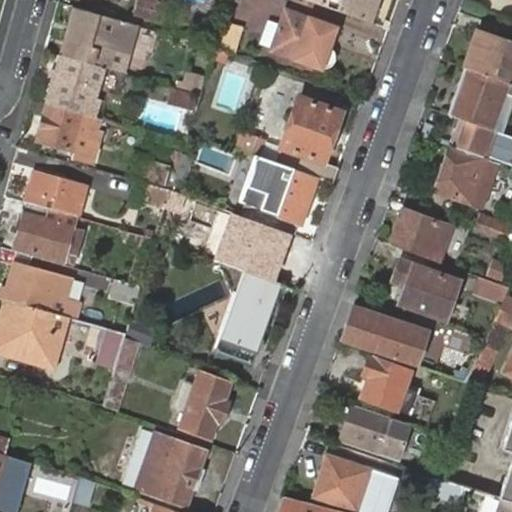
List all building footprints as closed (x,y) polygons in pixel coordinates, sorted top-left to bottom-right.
[(139,0),(135,14),(163,22),(167,5),(153,0),(152,0),(139,0)] [(308,0),(370,22),(376,4),(369,2),(369,0),(308,0)] [(128,50),(135,24),(77,8),(68,41),(64,56),(104,67),(108,68),(112,53),(114,46),(128,50)] [(328,47),(335,27),(309,18),(285,10),(270,49),(295,58),(321,68),(321,67),(323,68),(324,68),(325,68),(326,68),(327,68),(328,68),(329,67),(330,66),(331,66),(331,65),(332,65),(333,64),(333,63),(334,62),(334,61),(334,60),(335,59),(335,58),(335,57),(335,56),(335,55),(335,54),(334,53),(334,52),(333,51),(332,50),(331,50),(331,48),(330,48),(329,47),(328,47)] [(256,44),(270,49),(280,23),(266,18),(256,44)] [(214,47),(234,54),(242,28),(222,22),(214,47)] [(476,32),(464,67),(511,84),(511,44),(510,43),(508,48),(498,44),(500,40),(476,32)] [(510,43),(500,40),(498,44),(508,48),(510,43)] [(49,93),(50,93),(89,105),(98,107),(100,101),(94,99),(104,67),(64,56),(60,55),(49,93)] [(511,84),(464,67),(458,85),(463,87),(453,116),(459,118),(489,130),(503,94),(511,97),(511,84)] [(203,76),(186,72),(183,82),(178,81),(177,85),(198,92),(203,76)] [(458,85),(447,114),(453,116),(463,87),(458,85)] [(171,88),(168,103),(192,109),(195,94),(171,88)] [(500,133),(511,98),(511,97),(503,94),(489,130),(494,132),(500,133)] [(333,184),(339,167),(322,161),(340,111),(299,97),(281,147),(275,163),(314,177),(333,184)] [(96,132),(100,118),(86,114),(48,104),(46,103),(36,140),(74,151),(78,136),(98,142),(100,133),(96,132)] [(252,155),(259,137),(241,131),(235,149),(252,155)] [(258,157),(259,157),(265,140),(259,137),(252,155),(258,157)] [(485,158),(449,146),(434,190),(481,207),(496,165),(484,161),(485,158)] [(182,154),(177,169),(185,171),(188,170),(191,160),(190,156),(182,154)] [(314,177),(275,163),(259,157),(258,157),(246,186),(249,188),(265,193),(260,208),(244,202),(240,214),(289,232),(294,234),(298,222),(314,177)] [(163,184),(168,167),(139,159),(134,176),(163,184)] [(169,191),(170,191),(170,189),(176,169),(168,167),(163,184),(162,189),(169,191)] [(34,173),(33,178),(45,181),(46,176),(34,173)] [(33,178),(26,202),(76,216),(85,187),(46,176),(45,181),(33,178)] [(139,196),(164,205),(169,191),(162,189),(143,183),(139,196)] [(265,193),(249,188),(244,202),(260,208),(265,193)] [(276,268),(289,232),(240,214),(239,215),(217,207),(170,191),(169,191),(164,205),(162,211),(210,228),(228,234),(224,242),(259,255),(257,261),(276,268)] [(76,216),(26,202),(23,213),(14,247),(73,264),(83,231),(73,228),(76,216)] [(402,210),(390,245),(437,262),(447,234),(449,227),(402,210)] [(475,230),(506,242),(511,230),(511,227),(480,215),(475,230)] [(140,235),(121,229),(117,242),(123,247),(129,249),(137,247),(140,235)] [(138,286),(153,238),(142,235),(128,284),(138,286)] [(250,365),(279,283),(213,259),(231,298),(212,351),(250,365)] [(458,282),(400,260),(390,286),(401,290),(397,303),(443,320),(458,282)] [(506,266),(492,260),(487,275),(501,280),(506,266)] [(14,262),(3,299),(6,300),(13,301),(67,317),(74,319),(78,305),(63,300),(70,279),(14,262)] [(506,294),(509,288),(471,274),(465,289),(501,303),(506,294)] [(134,305),(140,287),(138,286),(128,284),(114,280),(109,298),(134,305)] [(464,383),(473,386),(480,370),(485,372),(508,325),(511,326),(511,297),(506,294),(501,303),(499,309),(484,340),(473,362),(464,383)] [(13,301),(6,300),(0,320),(0,325),(6,328),(13,301)] [(6,328),(0,325),(0,352),(53,367),(67,317),(13,301),(6,328)] [(352,307),(339,341),(429,371),(440,337),(352,307)] [(125,334),(124,335),(148,344),(154,329),(129,319),(125,334)] [(114,368),(123,337),(124,335),(125,334),(89,323),(79,357),(114,368)] [(126,380),(138,343),(123,337),(114,368),(102,406),(116,410),(125,380),(126,380)] [(511,351),(502,372),(511,376),(511,351)] [(408,371),(368,357),(362,376),(368,378),(360,398),(400,411),(408,389),(402,387),(408,371)] [(455,379),(464,383),(473,362),(462,358),(455,379)] [(179,427),(210,438),(216,421),(221,423),(228,402),(223,400),(229,383),(199,372),(193,389),(183,385),(174,409),(184,413),(179,427)] [(410,425),(391,418),(351,405),(339,441),(379,454),(398,460),(410,425)] [(199,468),(204,451),(155,433),(136,488),(186,505),(191,490),(196,491),(204,470),(199,468)] [(312,497),(357,511),(362,495),(382,502),(389,481),(369,474),(371,469),(325,454),(312,497)] [(442,467),(429,463),(427,471),(440,475),(442,467)] [(58,484),(77,490),(80,477),(62,472),(58,484)] [(444,497),(445,495),(448,481),(443,479),(421,472),(416,488),(444,497)] [(511,502),(511,477),(507,476),(499,498),(511,502)] [(80,477),(77,490),(90,494),(94,482),(80,477)] [(445,495),(460,499),(463,486),(448,481),(445,495)] [(342,511),(283,497),(277,511),(342,511)] [(511,511),(511,502),(499,498),(498,498),(493,511),(511,511)]
